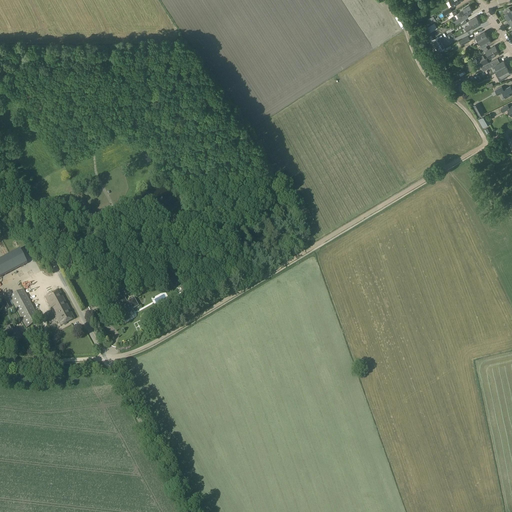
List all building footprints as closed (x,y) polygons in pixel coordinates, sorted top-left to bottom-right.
[(470,13),(469,13),(473,10),(469,5),(463,9),(464,10),(457,14),(459,18),(453,22),(455,25),(460,22),(465,19),(469,17),(468,15),(470,13)] [(465,28),(464,29),(465,31),(466,30),(467,31),(481,23),(476,16),(469,20),(471,24),(465,28)] [(435,23),(426,28),(429,34),(438,28),(435,23)] [(485,31),(473,38),(475,40),(477,39),(479,42),(480,41),(488,37),(488,36),(487,36),(487,35),(486,33),(485,32),(485,31)] [(430,41),(436,49),(443,45),(438,36),(430,41)] [(468,36),(460,41),(462,46),(471,41),(468,36)] [(488,37),(480,41),(482,44),(480,45),(481,47),(480,48),(482,50),(487,47),(485,45),(491,41),(491,40),(491,39),(490,37),(489,37),(488,36),(488,37)] [(495,45),(486,51),(490,59),(497,55),(496,53),(499,52),(495,45)] [(483,55),(479,57),(483,65),(489,62),(486,58),(485,59),(483,55)] [(497,60),(495,62),(494,60),(485,64),(487,68),(492,66),(493,69),(496,68),(498,71),(508,66),(506,62),(505,63),(504,60),(499,63),(497,60)] [(500,75),(497,76),(500,81),(507,78),(505,75),(511,72),(509,70),(510,69),(508,66),(498,71),(500,75)] [(472,76),(464,81),(466,85),(475,81),(472,76)] [(502,86),(495,90),(498,95),(503,92),(506,98),(511,94),(511,88),(511,86),(504,90),(502,86)] [(473,106),(479,117),(484,114),(478,103),(473,106)] [(508,105),(501,109),(503,112),(508,109),(511,116),(511,115),(511,106),(510,108),(508,105)] [(486,116),(479,120),(484,128),(491,124),(486,116)] [(114,214),(105,219),(110,228),(119,223),(114,214)] [(0,259),(0,277),(25,264),(18,250),(0,259)] [(186,284),(179,287),(183,295),(190,292),(186,284)] [(23,290),(9,298),(26,329),(40,322),(23,290)] [(59,290),(45,298),(60,327),(74,319),(59,290)] [(114,310),(113,312),(115,315),(116,315),(119,313),(123,320),(125,321),(127,319),(128,318),(126,316),(132,313),(130,310),(138,306),(134,299),(126,303),(123,298),(118,301),(121,306),(114,310)] [(2,302),(6,310),(12,307),(11,306),(8,300),(7,299),(2,302)] [(8,331),(3,334),(6,339),(11,337),(14,342),(21,338),(16,329),(15,330),(13,326),(7,329),(8,331)] [(31,329),(27,331),(30,338),(35,336),(31,329)]
